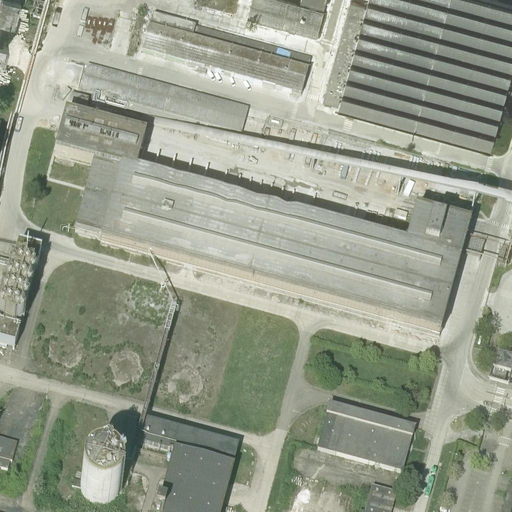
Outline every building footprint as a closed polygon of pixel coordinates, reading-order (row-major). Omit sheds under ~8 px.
[(19,0),(20,0),(25,1),(25,0),(0,0),(0,16),(14,20),(19,0)] [(253,0),(248,18),(317,36),(322,11),(303,6),(280,0),(253,0)] [(325,0),(304,0),(303,6),(322,11),(325,0)] [(323,102),(490,148),(511,67),(511,3),(498,0),(367,0),(366,6),(351,2),(323,102)] [(271,48),(268,60),(210,44),(213,32),(195,27),(192,39),(150,27),(149,27),(142,53),(301,96),(308,70),(288,65),(291,54),(271,48)] [(0,56),(6,57),(8,41),(0,39),(0,56)] [(237,146),(240,135),(247,110),(87,66),(81,91),(124,103),(122,109),(180,124),(178,130),(198,136),(202,124),(211,127),(207,138),(237,146)] [(68,105),(86,110),(89,100),(71,95),(68,105)] [(405,249),(404,249),(232,202),(232,203),(134,176),(144,141),(64,119),(54,157),(93,167),(74,235),(65,234),(63,244),(93,252),(96,240),(100,241),(99,245),(232,282),(232,281),(439,338),(468,229),(432,219),(436,201),(422,197),(417,215),(414,214),(405,249)] [(24,262),(40,262),(41,250),(18,250),(18,256),(24,256),(24,262)] [(25,298),(26,297),(27,297),(28,295),(29,293),(29,291),(28,290),(27,288),(27,285),(29,285),(30,284),(31,283),(32,281),(32,278),(32,277),(31,276),(29,274),(27,274),(26,274),(25,275),(24,275),(19,274),(18,273),(17,271),(14,271),(12,271),(10,272),(10,273),(9,275),(9,276),(9,278),(9,279),(11,281),(10,284),(9,284),(7,285),(6,286),(5,288),(5,290),(5,291),(6,292),(7,293),(6,297),(4,297),(3,299),(2,300),(2,301),(1,303),(2,304),(2,305),(4,307),(3,310),(2,310),(0,311),(0,310),(0,319),(0,320),(1,321),(5,320),(7,320),(11,321),(12,323),(13,323),(15,324),(16,324),(17,324),(19,324),(21,322),(21,321),(21,318),(21,317),(21,316),(19,315),(20,311),(22,311),(24,310),(24,309),(25,307),(25,304),(24,303),(23,302),(24,298),(25,298)] [(511,383),(511,382),(511,358),(497,355),(492,377),(511,383)] [(336,456),(401,474),(411,440),(414,431),(328,408),(325,418),(326,418),(317,451),(336,456)] [(220,511),(232,471),(231,471),(237,449),(144,423),(138,445),(173,454),(159,508),(157,507),(155,511),(220,511)] [(9,462),(11,463),(17,444),(0,439),(0,469),(7,471),(9,462)] [(95,467),(94,468),(91,470),(88,472),(85,476),(84,479),(83,483),(82,487),(83,491),(84,495),(86,498),(89,501),(92,504),(96,505),(99,506),(103,507),(107,506),(111,505),(115,503),(118,501),(120,497),(122,494),(123,490),(123,486),(123,482),(122,478),(120,475),(117,472),(114,469),(111,467),(107,466),(103,466),(99,466),(95,467)] [(511,511),(511,481),(503,511),(511,511)] [(369,511),(391,511),(396,495),(376,489),(369,511)]
